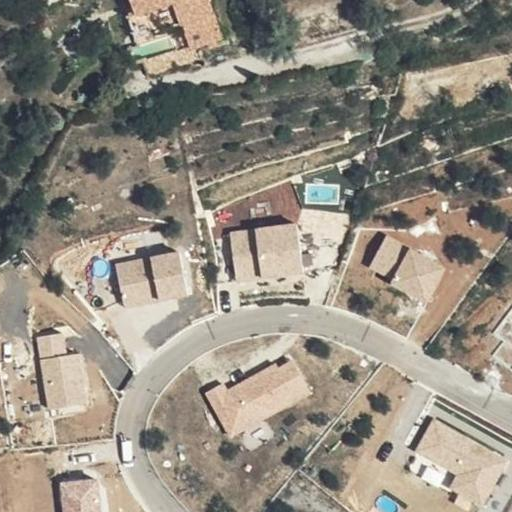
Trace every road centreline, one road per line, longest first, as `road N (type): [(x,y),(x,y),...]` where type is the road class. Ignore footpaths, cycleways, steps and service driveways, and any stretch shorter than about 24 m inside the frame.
road 1 (residential): [(511,410),(330,322),(261,321),(176,353),(134,398),(126,431),(132,468),(160,511)]
road 2 (unknown): [(227,77),(481,0)]
